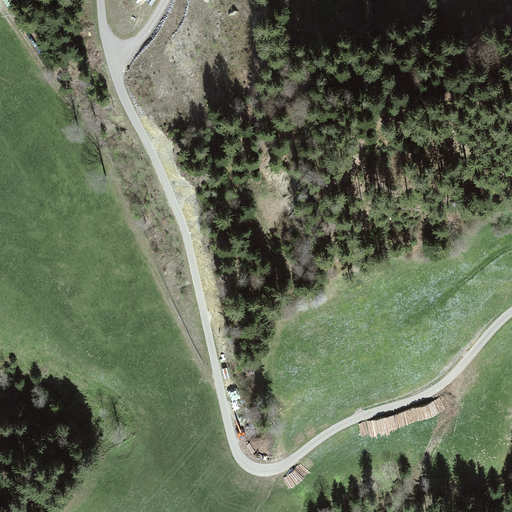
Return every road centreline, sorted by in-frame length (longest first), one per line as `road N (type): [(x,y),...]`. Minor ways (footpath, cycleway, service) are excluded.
road 1 (track): [(100,0),(123,95),(186,233),(242,461),(274,467),(349,421),(425,394),(511,311)]
road 2 (track): [(0,7),(86,127),(201,367),(221,386)]
road 3 (track): [(285,462),(267,351),(286,273),(270,246),(265,207)]
